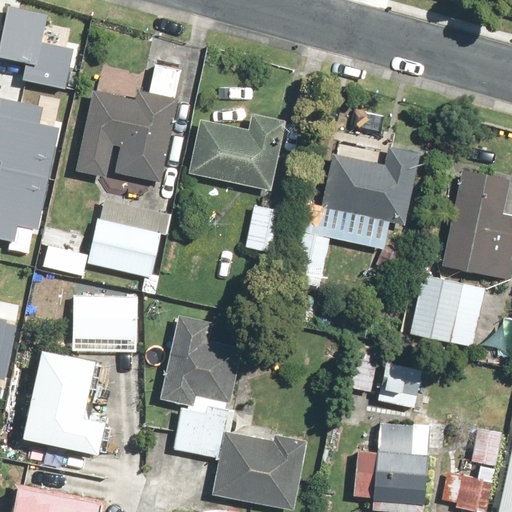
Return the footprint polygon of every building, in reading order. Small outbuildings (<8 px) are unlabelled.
[(0,45),(0,50),(26,56),(23,75),(65,83),(73,44),(39,37),(44,10),(8,3),(0,45)] [(147,65),(141,97),(130,94),(128,103),(85,94),(69,172),(96,178),(103,144),(114,146),(109,171),(153,180),(169,102),(175,71),(147,65)] [(0,231),(16,234),(19,219),(39,223),(59,122),(39,118),(42,102),(0,93),(0,231)] [(189,121),(179,172),(265,189),(277,122),(249,116),(246,132),(189,121)] [(319,190),(315,208),(298,205),(287,283),(318,287),(325,238),(378,246),(381,224),(398,228),(415,158),(382,150),(377,169),(324,157),(321,167),(307,164),(302,186),(319,190)] [(436,267),(509,281),(511,260),(511,208),(500,206),(504,181),(455,171),(436,267)] [(160,214),(94,202),(84,265),(149,276),(156,232),(164,234),(167,215),(160,214)] [(286,212),(250,205),(241,250),(278,257),(286,212)] [(80,255),(41,245),(36,266),(75,275),(80,255)] [(480,285),(414,275),(405,335),(471,345),(480,285)] [(135,298),(68,296),(67,338),(134,340),(135,298)] [(0,372),(4,373),(16,315),(0,312),(0,372)] [(169,320),(153,402),(187,408),(189,396),(225,403),(238,333),(169,320)] [(373,345),(347,341),(340,390),(366,394),(373,345)] [(85,367),(31,355),(11,441),(84,458),(95,411),(76,407),(85,367)] [(414,366),(377,364),(374,404),(411,407),(414,366)] [(418,511),(422,423),(373,421),(371,474),(349,473),(348,496),(363,497),(363,511),(394,511),(418,511)] [(214,436),(205,494),(289,507),(299,440),(271,436),(270,444),(214,436)] [(511,436),(498,505),(511,508),(511,436)] [(486,511),(489,478),(453,475),(450,511),(486,511)] [(97,511),(100,499),(3,482),(0,501),(0,511),(97,511)]
